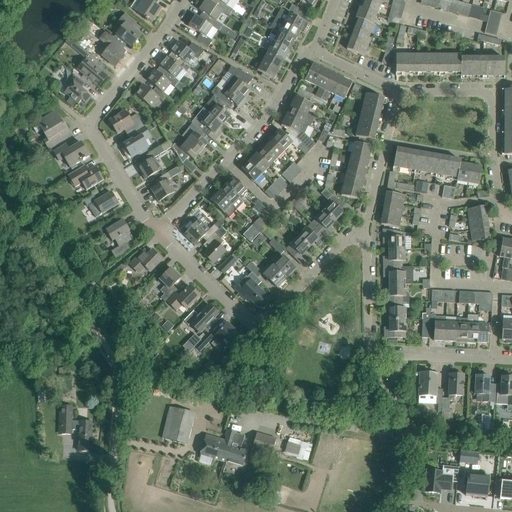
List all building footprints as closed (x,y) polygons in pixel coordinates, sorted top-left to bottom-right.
[(158,0),(140,0),(143,2),(136,12),(146,18),(145,19),(147,21),(148,20),(151,22),(160,9),(155,5),(158,0)] [(206,0),(199,10),(211,18),(207,23),(196,15),(195,16),(212,27),(219,31),(223,26),(216,21),(223,12),(229,16),(206,0)] [(206,0),(205,0),(206,0),(223,11),(229,16),(230,15),(232,12),(233,10),(227,6),(230,0),(238,0),(239,1),(240,0),(239,0),(216,0),(221,3),(218,8),(206,0)] [(362,0),(359,8),(376,14),(380,4),(369,0),(362,0)] [(307,13),(296,7),(294,12),(304,18),(307,13)] [(375,26),(376,25),(373,24),(376,14),(359,8),(356,18),(358,19),(375,26)] [(261,11),(258,9),(254,16),(257,18),(258,16),(262,18),(265,14),(261,11)] [(275,18),(300,32),(301,29),(304,30),(307,25),(305,23),(305,22),(289,14),(281,9),(275,18)] [(490,11),(489,17),(500,19),(502,14),(490,11)] [(136,23),(128,17),(125,14),(117,24),(122,27),(116,34),(132,47),(141,35),(132,28),(136,23)] [(195,16),(189,26),(200,34),(197,39),(208,47),(212,41),(211,40),(206,36),(212,27),(195,16)] [(294,42),(300,32),(275,18),(270,28),(279,33),(294,42)] [(372,36),(375,26),(358,19),(354,29),(372,36)] [(487,22),(486,28),(497,30),(499,24),(487,22)] [(486,28),(484,33),(496,36),(497,30),(486,28)] [(368,46),(372,36),(354,29),(351,39),(368,46)] [(230,30),(226,36),(232,40),(234,41),(237,35),(230,30)] [(124,48),(112,39),(104,32),(99,39),(109,47),(102,56),(115,67),(124,56),(120,53),(124,48)] [(289,51),(294,42),(279,33),(274,42),(267,39),(289,51)] [(394,38),(389,36),(386,47),(392,48),(394,38)] [(289,51),(267,39),(262,48),(268,52),(284,60),(289,51)] [(351,39),(347,50),(364,56),(368,46),(351,39)] [(204,51),(192,43),(187,49),(179,42),(171,51),(191,67),(187,64),(194,55),(198,58),(204,51)] [(159,65),(168,73),(179,82),(175,78),(182,70),(187,73),(191,67),(171,51),(179,59),(176,63),(167,56),(159,65)] [(102,64),(94,58),(88,52),(83,58),(86,60),(78,70),(99,87),(107,76),(98,69),(102,64)] [(268,52),(263,61),(279,70),(284,60),(268,52)] [(387,66),(391,56),(391,54),(386,52),(385,54),(381,63),(387,66)] [(396,63),(396,73),(460,73),(461,76),(504,77),(504,58),(461,58),(461,55),(396,55),(396,63)] [(263,74),(261,76),(268,80),(270,77),(273,80),(279,70),(263,61),(257,71),(263,74)] [(315,86),(323,69),(313,64),(305,81),(315,86)] [(253,79),(231,66),(228,73),(233,77),(227,84),(247,101),(250,98),(247,95),(251,90),(247,86),(253,79)] [(318,104),(324,90),(332,74),(323,69),(315,86),(319,88),(315,96),(310,94),(308,99),(318,104)] [(155,70),(147,80),(163,93),(171,84),(175,87),(179,82),(168,73),(164,77),(155,70)] [(207,75),(211,79),(215,74),(211,70),(207,75)] [(85,84),(72,73),(65,82),(70,86),(64,93),(78,104),(81,100),(85,104),(91,97),(81,89),(85,84)] [(324,90),(325,91),(334,95),(342,79),(332,74),(324,90)] [(352,83),(342,79),(334,95),(344,100),(348,92),(352,83)] [(163,93),(147,80),(156,87),(152,92),(143,85),(135,94),(151,107),(159,98),(163,101),(167,96),(163,93)] [(179,82),(175,87),(184,95),(188,89),(179,82)] [(216,86),(211,93),(214,95),(219,99),(221,100),(229,108),(233,103),(238,107),(242,102),(245,104),(247,101),(227,84),(222,91),(216,86)] [(310,94),(308,93),(299,89),(297,94),(308,99),(310,94)] [(366,94),(362,108),(380,113),(384,99),(366,94)] [(207,104),(203,109),(209,114),(223,125),(230,116),(226,112),(217,105),(221,100),(219,99),(214,95),(207,104)] [(305,101),(296,96),(291,106),(315,118),(307,114),(312,105),(309,103),(305,101)] [(182,105),(177,111),(183,116),(188,110),(182,105)] [(315,118),(291,106),(286,116),(308,127),(310,128),(315,118)] [(362,108),(359,123),(377,127),(380,113),(362,108)] [(37,120),(31,124),(36,133),(41,130),(47,139),(44,142),(48,149),(63,140),(71,135),(65,124),(60,127),(56,121),(59,120),(54,113),(53,114),(51,111),(43,117),(37,120)] [(144,126),(141,123),(136,114),(129,119),(125,111),(109,120),(117,134),(128,128),(132,134),(144,126)] [(214,141),(221,133),(218,130),(223,125),(209,114),(202,123),(196,118),(192,123),(214,141)] [(298,134),(303,137),(304,134),(308,127),(286,116),(281,126),(298,134)] [(214,142),(214,141),(192,123),(188,128),(189,129),(182,137),(187,141),(203,154),(206,151),(203,149),(208,144),(203,140),(206,136),(214,142)] [(326,123),(318,140),(318,141),(323,143),(332,126),(326,123)] [(377,127),(359,123),(355,137),(373,141),(377,127)] [(132,134),(135,139),(124,145),(132,157),(148,148),(143,140),(150,136),(144,126),(132,134)] [(293,143),(279,130),(272,138),(285,151),(292,144),(293,143)] [(298,134),(295,139),(296,139),(301,143),(310,151),(314,147),(315,145),(309,139),(304,134),(303,137),(298,134)] [(272,138),(264,146),(277,158),(285,151),(272,138)] [(293,143),(292,144),(296,148),(297,147),(301,143),(296,139),(293,143)] [(174,144),(172,147),(175,152),(179,159),(182,164),(183,164),(186,160),(189,156),(194,160),(198,155),(201,157),(203,154),(187,141),(184,145),(181,143),(178,146),(174,144)] [(65,145),(57,150),(54,152),(59,161),(64,158),(70,168),(89,156),(81,142),(69,150),(65,145)] [(168,142),(161,147),(164,152),(172,147),(168,142)] [(301,143),(297,147),(298,148),(305,155),(310,151),(301,143)] [(372,147),(354,143),(351,153),(369,158),(372,147)] [(264,146),(257,153),(270,166),(272,168),(276,165),(273,162),(277,158),(264,146)] [(478,185),(482,167),(460,163),(461,160),(396,149),(393,167),(457,178),(457,181),(478,185)] [(144,163),(138,167),(145,180),(154,174),(161,170),(154,158),(158,156),(155,150),(144,157),(141,158),(144,163)] [(257,153),(249,161),(262,174),(270,166),(257,153)] [(367,168),(369,158),(351,153),(349,164),(367,168)] [(244,162),(239,167),(242,169),(241,169),(254,182),(261,175),(262,174),(249,161),(246,164),(244,162)] [(298,175),(302,171),(295,164),(293,163),(292,164),(289,167),(298,175)] [(367,168),(349,164),(346,175),(364,179),(367,168)] [(79,169),(71,174),(68,176),(75,188),(82,183),(86,191),(103,180),(95,166),(82,174),(79,169)] [(178,166),(168,173),(171,178),(182,172),(178,166)] [(294,180),(298,175),(289,167),(288,169),(285,171),(294,180)] [(285,171),(281,175),(283,177),(290,184),(294,180),(285,171)] [(157,186),(151,190),(159,202),(175,192),(170,183),(168,180),(171,178),(168,173),(155,181),(158,186),(157,186)] [(346,175),(344,185),(362,190),(364,179),(346,175)] [(234,177),(226,185),(239,198),(239,197),(242,199),(244,197),(242,195),(247,190),(234,177)] [(281,179),(279,178),(275,182),(284,190),(288,186),(281,179)] [(416,181),(416,191),(428,192),(429,182),(416,181)] [(275,182),(274,183),(271,186),(280,194),(284,190),(275,182)] [(226,185),(218,193),(236,210),(244,203),(239,198),(226,185)] [(344,185),(341,196),(359,200),(362,190),(344,185)] [(271,186),(267,190),(269,192),(266,195),(270,199),(271,199),(276,198),(280,194),(271,186)] [(307,186),(304,189),(309,194),(312,190),(308,186),(307,186)] [(95,218),(102,214),(110,210),(118,204),(111,192),(97,201),(94,195),(84,202),(87,207),(88,206),(95,218)] [(403,206),(404,195),(386,192),(385,203),(403,206)] [(211,201),(224,213),(229,218),(236,210),(218,193),(211,201)] [(330,203),(323,210),(335,222),(340,216),(344,220),(354,210),(346,204),(339,200),(332,195),(327,200),(330,203)] [(296,197),(290,204),(300,213),(306,207),(296,197)] [(253,204),(262,213),(266,208),(257,200),(253,204)] [(401,217),(403,206),(385,203),(383,214),(401,217)] [(255,206),(251,210),(258,216),(262,213),(255,206)] [(487,217),(485,207),(467,209),(469,220),(487,217)] [(323,210),(315,219),(311,223),(326,238),(333,231),(330,227),(335,222),(323,210)] [(283,211),(277,217),(280,219),(281,220),(287,214),(286,214),(283,211)] [(399,228),(401,217),(383,214),(381,225),(399,228)] [(487,217),(469,220),(470,231),(488,228),(487,217)] [(264,222),(260,218),(251,227),(255,231),(264,222)] [(108,224),(98,230),(100,234),(106,231),(112,242),(115,240),(119,247),(112,250),(117,257),(124,254),(123,252),(130,248),(126,243),(131,240),(124,227),(127,226),(123,220),(110,228),(108,224)] [(188,231),(184,235),(195,245),(205,235),(209,239),(215,233),(219,229),(214,225),(209,230),(205,225),(199,220),(197,222),(194,225),(190,221),(184,227),(188,231)] [(259,234),(260,235),(262,233),(265,230),(268,226),(264,222),(255,231),(259,234)] [(311,223),(298,236),(309,248),(315,242),(319,246),(326,238),(311,223)] [(270,224),(268,226),(265,230),(277,241),(279,239),(276,236),(278,234),(273,229),(274,227),(273,227),(270,224)] [(209,239),(203,245),(207,250),(203,254),(213,264),(220,256),(225,251),(220,246),(224,242),(221,239),(227,232),(221,227),(219,229),(215,233),(209,239)] [(251,227),(242,236),(250,243),(259,234),(255,231),(251,227)] [(488,228),(470,231),(472,242),(490,239),(488,228)] [(405,249),(404,237),(404,233),(401,233),(388,230),(383,229),(383,242),(388,242),(389,250),(405,249)] [(271,242),(269,244),(280,255),(285,250),(277,241),(265,230),(262,233),(271,242)] [(449,235),(448,241),(460,243),(461,237),(449,235)] [(298,236),(290,245),(286,250),(300,265),(308,257),(304,253),(309,248),(298,236)] [(511,241),(502,239),(499,257),(504,258),(502,268),(508,269),(509,264),(510,259),(511,248),(511,241)] [(140,254),(129,265),(139,275),(145,268),(150,272),(155,267),(162,260),(152,250),(149,254),(144,249),(140,254)] [(405,261),(405,249),(389,250),(389,257),(383,257),(383,267),(401,267),(401,261),(405,261)] [(231,257),(219,269),(224,274),(236,262),(238,259),(233,254),(231,257)] [(287,279),(296,269),(289,262),(282,256),(273,266),(287,279)] [(246,267),(251,273),(257,278),(262,273),(251,262),(250,263),(248,262),(244,266),(246,267)] [(273,266),(263,275),(277,289),(287,279),(273,266)] [(401,267),(383,267),(383,277),(389,277),(389,285),(405,285),(405,273),(401,273),(401,267)] [(171,268),(160,280),(165,285),(160,290),(164,294),(162,297),(166,302),(175,292),(177,290),(173,286),(181,278),(171,268)] [(268,298),(261,291),(257,286),(261,282),(257,278),(251,273),(247,277),(250,281),(244,287),(241,283),(235,289),(245,299),(247,297),(258,308),(260,306),(263,308),(268,303),(266,300),(268,298)] [(405,294),(405,285),(389,285),(389,293),(384,293),(384,303),(402,303),(402,302),(409,302),(409,294),(405,294)] [(175,292),(166,302),(176,311),(182,305),(186,310),(200,296),(190,287),(180,297),(175,292)] [(402,308),(402,303),(384,303),(384,313),(389,313),(389,320),(405,320),(405,308),(402,308)] [(186,318),(184,321),(188,326),(190,324),(200,333),(218,314),(208,304),(198,315),(193,311),(186,318)] [(446,317),(436,316),(436,314),(431,314),(431,320),(430,328),(434,328),(433,341),(445,341),(446,317)] [(467,324),(466,342),(477,343),(478,325),(478,317),(478,316),(467,315),(467,318),(467,324)] [(446,317),(445,341),(455,342),(456,324),(446,323),(446,317)] [(456,324),(455,342),(466,342),(467,324),(467,318),(456,317),(456,324)] [(478,325),(477,343),(488,344),(488,334),(490,334),(491,328),(489,328),(489,325),(484,325),(485,322),(481,317),(478,317),(478,325)] [(405,322),(405,320),(389,320),(389,328),(384,328),(384,338),(405,338),(405,332),(406,332),(405,322)] [(422,320),(422,338),(429,338),(430,328),(431,320),(424,320),(422,320)] [(511,340),(511,322),(502,322),(501,340),(506,340),(506,343),(511,344),(511,341),(511,340)] [(230,352),(231,352),(244,339),(238,333),(237,334),(227,324),(228,324),(227,323),(215,336),(225,346),(220,350),(226,356),(230,352)] [(201,340),(195,346),(200,351),(213,338),(208,333),(201,340)] [(195,346),(201,340),(195,334),(183,347),(189,353),(195,346)] [(425,403),(436,404),(442,404),(442,390),(436,389),(437,374),(420,373),(419,395),(426,395),(425,403)] [(463,385),(463,375),(449,375),(449,385),(448,401),(454,402),(454,396),(462,396),(463,385)] [(476,376),(475,395),(483,395),(482,402),(492,402),(491,410),(494,410),(495,388),(489,388),(489,377),(476,376)] [(511,377),(501,377),(501,385),(497,384),(496,405),(511,405),(511,377)] [(71,421),(72,407),(60,406),(59,418),(62,418),(61,434),(71,435),(71,430),(79,430),(78,452),(90,452),(91,422),(71,421)] [(194,414),(170,408),(162,439),(186,445),(194,414)] [(451,423),(451,422),(452,411),(442,410),(441,422),(451,423)] [(227,430),(225,437),(226,437),(225,441),(232,443),(226,463),(242,468),(248,451),(238,448),(239,446),(241,447),(244,436),(236,434),(236,433),(228,430),(227,430)] [(276,439),(257,433),(252,449),(271,455),(276,439)] [(225,441),(206,435),(200,455),(226,463),(232,443),(225,441)] [(287,455),(298,457),(300,444),(289,443),(287,455)] [(460,451),(459,463),(467,464),(477,465),(478,453),(460,451)] [(452,477),(442,476),(442,472),(427,470),(425,492),(440,494),(440,490),(450,491),(452,477)] [(467,474),(465,496),(487,498),(489,476),(467,474)] [(501,483),(500,499),(511,500),(511,482),(501,481),(501,483)]
